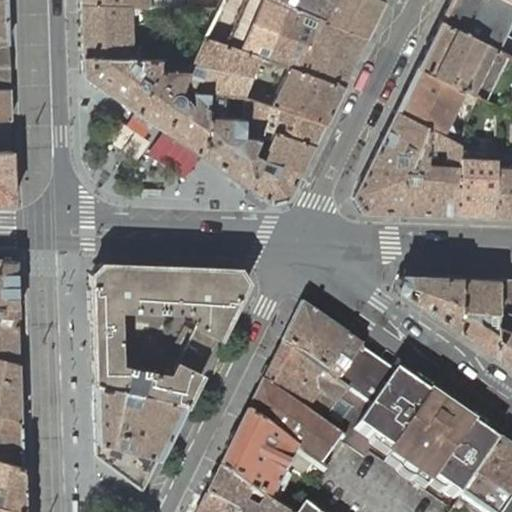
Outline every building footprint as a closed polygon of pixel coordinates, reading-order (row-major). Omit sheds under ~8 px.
[(288,67),(341,86),(354,61),(365,37),(290,5),(276,0),(219,0),(216,8),(202,36),(257,56),(264,58),(288,67)] [(365,37),(383,1),(381,0),(276,0),(290,5),(365,37)] [(511,1),(508,0),(449,0),(439,22),(494,48),(496,49),(511,17),(511,1)] [(137,12),(137,6),(129,5),(80,4),(81,57),(131,58),(138,58),(149,59),(150,51),(138,50),(131,51),(130,13),(137,12)] [(439,22),(417,67),(465,90),(471,93),(475,95),(484,99),(506,54),(496,49),(494,48),(439,22)] [(511,37),(505,34),(496,49),(506,54),(511,56),(511,37)] [(177,90),(206,92),(242,95),(243,95),(256,100),(258,94),(245,89),(257,56),(202,36),(192,60),(188,68),(177,90)] [(0,88),(8,88),(8,74),(7,43),(0,43),(0,88)] [(82,74),(132,108),(157,70),(157,58),(149,59),(138,58),(131,58),(81,57),(82,74)] [(133,109),(202,157),(204,114),(206,92),(177,90),(188,68),(166,70),(166,59),(157,58),(157,70),(132,108),(133,109)] [(263,102),(268,103),(270,104),(278,107),(323,123),(341,86),(288,67),(273,98),(266,94),(263,102)] [(417,67),(394,111),(442,136),(457,144),(460,136),(446,129),(461,98),(472,103),(475,95),(471,93),(465,90),(417,67)] [(9,120),(8,88),(0,88),(0,118),(7,118),(8,120),(9,120)] [(241,117),(242,95),(206,92),(204,114),(202,157),(247,188),(261,157),(251,153),(258,137),(240,136),(241,117)] [(243,95),(242,95),(241,117),(240,136),(258,137),(262,138),(268,103),(263,102),(256,100),(243,95)] [(268,103),(262,138),(269,139),(272,131),(272,130),(278,107),(270,104),(268,103)] [(272,131),(313,145),(323,123),(278,107),(272,130),(272,131)] [(442,136),(394,111),(352,196),(361,212),(409,213),(457,215),(457,155),(457,148),(457,144),(442,136)] [(0,156),(10,157),(8,120),(7,118),(0,118),(0,156)] [(261,157),(247,188),(270,203),(286,198),(313,145),(272,131),(269,139),(261,157)] [(251,153),(261,157),(269,139),(262,138),(258,137),(251,153)] [(457,155),(457,215),(493,216),(494,164),(495,157),(467,156),(467,148),(457,148),(457,155)] [(0,201),(12,202),(11,177),(10,157),(0,156),(0,201)] [(494,164),(493,216),(511,216),(511,165),(501,165),(501,157),(495,157),(494,164)] [(13,259),(0,259),(0,358),(17,362),(15,314),(13,259)] [(245,281),(237,268),(100,263),(89,273),(92,382),(184,403),(245,281)] [(455,331),(458,276),(399,273),(394,289),(455,331)] [(455,331),(493,357),(495,324),(496,278),(458,276),(455,331)] [(511,331),(511,278),(496,278),(495,324),(511,331)] [(298,306),(279,345),(318,373),(322,376),(348,341),(298,306)] [(493,357),(511,369),(511,331),(495,324),(493,357)] [(356,351),(358,348),(348,341),(322,376),(318,373),(294,407),(305,414),(308,417),(322,397),(333,383),(356,351)] [(279,345),(260,382),(294,407),(318,373),(279,345)] [(456,500),(457,500),(493,446),(391,375),(356,351),(333,383),(341,390),(317,423),(339,439),(364,456),(374,445),(387,454),(430,483),(456,500)] [(0,358),(0,413),(19,420),(17,362),(0,358)] [(157,458),(184,403),(92,382),(94,441),(94,454),(140,488),(142,488),(157,458)] [(260,382),(243,416),(276,438),(294,450),(317,466),(339,439),(317,423),(308,417),(305,414),(294,407),(260,382)] [(322,397),(308,417),(317,423),(341,390),(333,383),(322,397)] [(0,458),(20,464),(19,420),(0,413),(0,458)] [(243,416),(216,471),(248,493),(260,502),(266,505),(276,511),(294,511),(271,496),(276,499),(286,478),(282,475),(294,450),(276,438),(243,416)] [(457,500),(473,511),(496,511),(511,489),(511,455),(495,443),(493,446),(457,500)] [(0,502),(21,509),(20,464),(0,458),(0,502)] [(216,471),(203,497),(232,511),(276,511),(266,505),(260,502),(248,493),(216,471)] [(511,511),(511,489),(496,511),(511,511)] [(232,511),(203,497),(195,511),(232,511)] [(21,511),(21,509),(0,502),(0,511),(21,511)]
